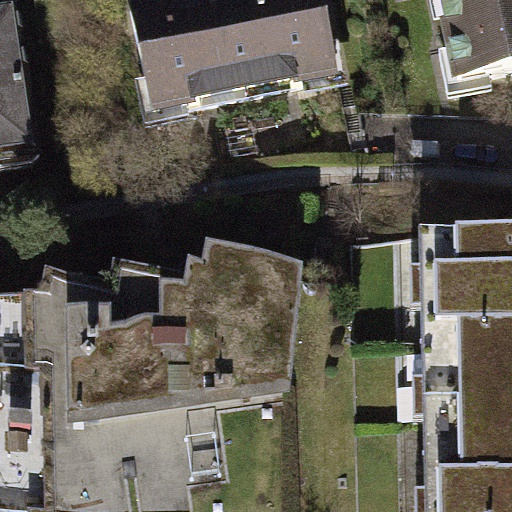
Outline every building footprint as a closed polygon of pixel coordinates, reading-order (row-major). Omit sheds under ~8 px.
[(319,0),(185,0),(135,10),(157,115),(335,78),(319,0)] [(511,0),(437,0),(456,88),(511,75),(511,0)] [(0,151),(24,148),(20,92),(28,84),(25,59),(15,50),(13,21),(0,21),(0,151)] [(511,511),(511,235),(430,237),(437,511),(511,511)] [(294,511),(291,378),(297,285),(300,269),(218,256),(210,276),(188,272),(180,294),(117,281),(111,307),(49,293),(48,309),(0,308),(0,511),(294,511)] [(331,288),(297,285),(291,378),(325,381),(331,288)]
